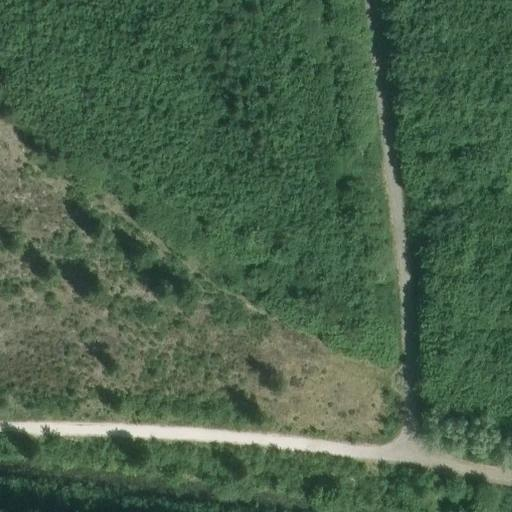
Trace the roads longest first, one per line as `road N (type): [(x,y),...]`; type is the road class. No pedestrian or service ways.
road 1 (track): [(511,483),(279,446),(149,434),(0,434)]
road 2 (track): [(411,463),(402,299),(366,0)]
